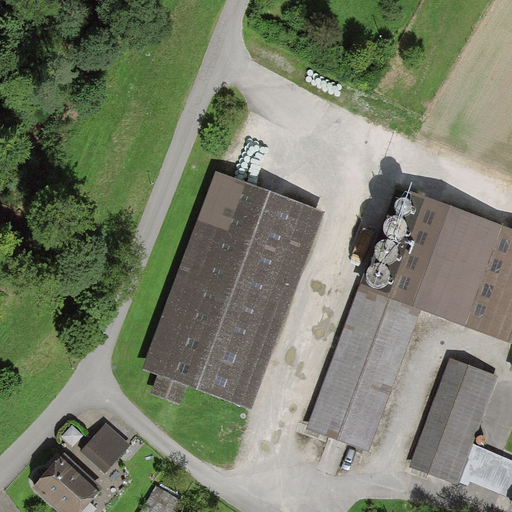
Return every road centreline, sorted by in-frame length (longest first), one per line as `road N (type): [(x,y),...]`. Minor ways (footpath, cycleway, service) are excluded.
road 1 (residential): [(84,389),(237,0)]
road 2 (residential): [(84,389),(257,511)]
